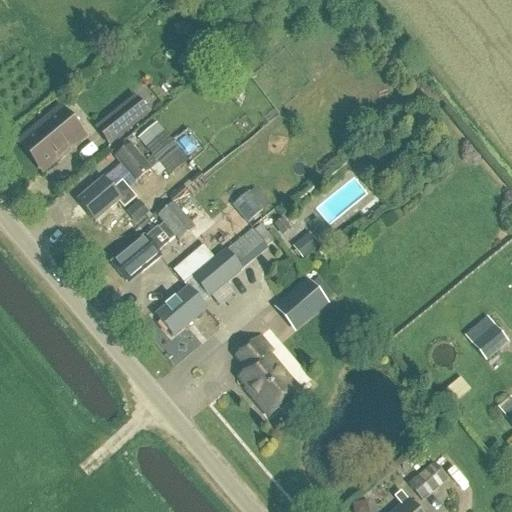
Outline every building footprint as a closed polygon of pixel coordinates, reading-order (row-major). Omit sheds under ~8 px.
[(121,86),(99,91),(103,107),(125,102),(121,86)] [(109,150),(149,116),(134,98),(94,131),(109,150)] [(19,146),(43,174),(83,140),(60,112),(19,146)] [(137,142),(156,165),(176,148),(156,125),(137,142)] [(130,146),(114,159),(134,184),(150,170),(130,146)] [(103,181),(77,204),(94,225),(118,205),(123,211),(135,201),(122,184),(112,192),(103,181)] [(232,208),(247,226),(265,211),(250,193),(232,208)] [(146,216),(137,205),(127,214),(136,225),(146,216)] [(178,244),(194,232),(172,206),(157,219),(164,227),(158,232),(157,231),(144,241),(143,240),(111,266),(125,283),(139,272),(142,275),(160,260),(156,255),(174,240),(178,244)] [(271,228),(280,239),(288,232),(279,221),(271,228)] [(155,318),(171,337),(183,327),(185,330),(206,312),(201,306),(241,273),(266,252),(250,232),(224,253),(198,276),(184,287),(187,291),(155,318)] [(309,237),(293,250),(303,263),(320,250),(309,237)] [(173,274),(184,287),(198,276),(187,262),(173,274)] [(271,313),(292,337),(326,308),(305,284),(271,313)] [(462,338),(483,364),(508,345),(487,318),(462,338)] [(260,339),(237,359),(249,373),(239,380),(255,398),(253,400),(269,419),(293,398),(282,385),(286,382),(286,377),(282,372),(277,372),(267,359),(272,354),(260,339)] [(409,489),(423,507),(450,484),(436,467),(409,489)] [(393,500),(401,509),(396,511),(414,511),(400,494),(393,500)]
